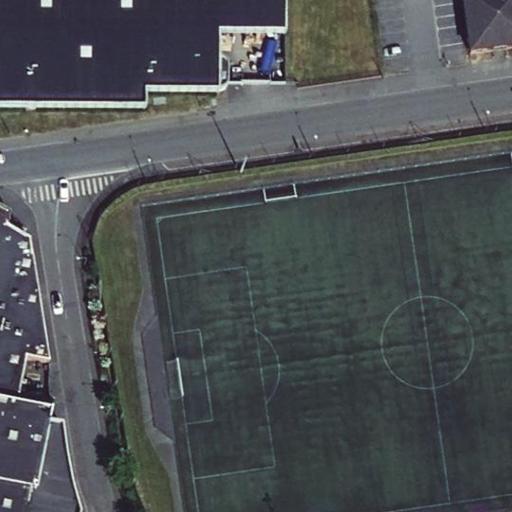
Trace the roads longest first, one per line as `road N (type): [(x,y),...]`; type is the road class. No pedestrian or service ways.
road 1 (residential): [(511,96),(58,160)]
road 2 (residential): [(58,160),(56,247),(106,511)]
